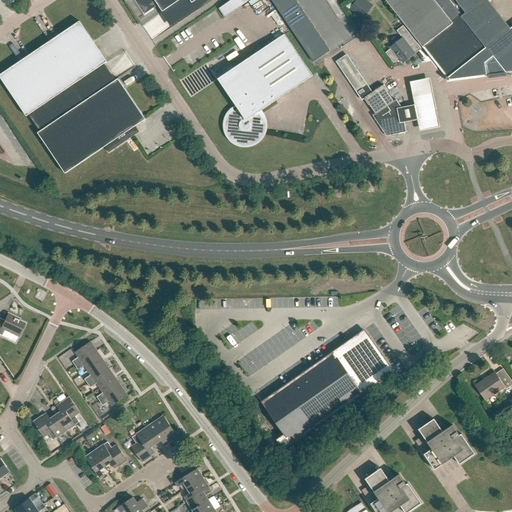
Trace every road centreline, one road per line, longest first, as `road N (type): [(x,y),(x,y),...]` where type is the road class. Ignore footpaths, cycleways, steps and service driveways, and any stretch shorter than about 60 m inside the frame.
road 1 (primary): [(396,241),(200,250),(83,232),(0,205)]
road 2 (unclassified): [(106,0),(231,174),(259,182),(407,151)]
road 3 (unclassified): [(293,511),(444,372),(498,333),(505,294)]
road 4 (unclassified): [(268,511),(138,345),(68,294)]
road 5 (residential): [(40,476),(6,420),(68,294)]
